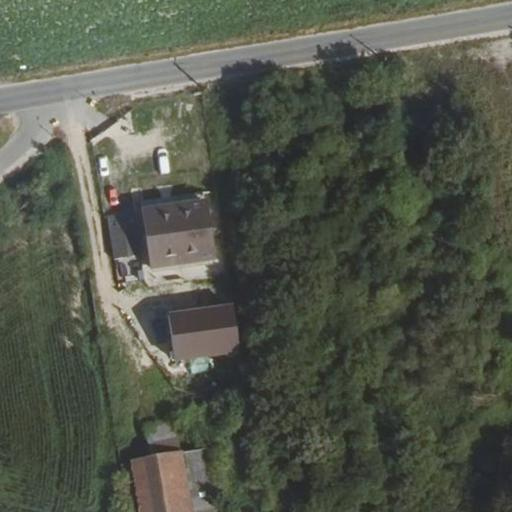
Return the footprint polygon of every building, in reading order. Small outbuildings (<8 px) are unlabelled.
[(210,197),(151,207),(163,269),(220,259),(210,197)] [(143,218),(119,222),(127,264),(151,260),(143,218)] [(241,339),(192,348),(196,373),(245,366),(241,339)] [(169,464),(199,458),(194,429),(163,434),(169,464)] [(199,458),(209,511),(240,511),(230,452),(199,458)] [(135,470),(143,511),(209,511),(199,458),(169,464),(135,470)]
